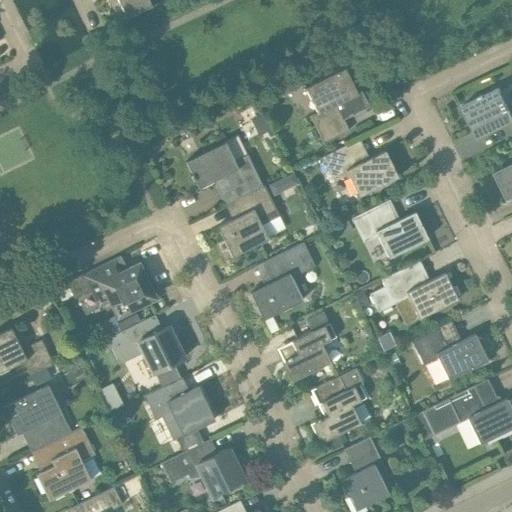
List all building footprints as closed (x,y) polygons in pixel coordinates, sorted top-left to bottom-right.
[(108,0),(119,22),(152,6),(148,0),(108,0)] [(137,60),(131,49),(109,60),(114,71),(137,60)] [(344,68),(305,87),(317,112),(310,116),(323,143),(348,130),(341,115),(347,112),(349,116),(353,114),(364,108),(355,90),(359,89),(350,72),(347,74),(344,68)] [(511,108),(510,110),(499,88),(485,95),(484,93),(478,96),(478,98),(461,106),(477,139),(511,121),(511,108)] [(271,130),(263,114),(252,119),(259,136),(271,130)] [(225,204),(235,199),(262,186),(247,154),(234,160),(226,142),(185,161),(191,173),(190,174),(193,180),(194,179),(199,188),(214,181),(216,186),(220,183),(228,200),(224,202),(225,204)] [(331,177),(333,181),(347,174),(358,197),(398,177),(385,150),(358,163),(348,144),(321,157),(326,167),(331,177)] [(511,163),(494,173),(507,200),(511,197),(511,163)] [(331,177),(326,167),(320,170),(325,180),(331,177)] [(294,172),(284,177),(287,184),(293,186),(299,183),(294,172)] [(262,186),(235,199),(242,214),(217,226),(232,257),(268,239),(262,225),(278,216),(275,210),(263,185),(262,186)] [(387,223),(378,205),(351,218),(363,242),(377,235),(388,258),(428,238),(415,211),(387,223)] [(348,221),(335,227),(340,237),(353,231),(348,221)] [(315,265),(304,241),(267,259),(277,279),(250,292),(263,319),(271,315),(303,299),(292,276),(315,265)] [(120,256),(66,282),(74,297),(89,290),(93,297),(106,291),(112,301),(118,314),(136,306),(154,297),(138,265),(127,270),(120,256)] [(418,286),(408,266),(381,279),(384,286),(369,294),(377,312),(393,303),(408,296),(419,319),(458,299),(444,272),(418,286)] [(354,293),(362,309),(370,305),(362,289),(354,293)] [(114,315),(94,325),(101,340),(107,338),(140,321),(136,313),(117,322),(114,315)] [(140,321),(107,338),(119,364),(144,352),(154,373),(166,367),(184,358),(168,326),(151,334),(145,320),(155,316),(154,315),(140,321)] [(271,315),(263,319),(271,333),(278,329),(271,315)] [(340,333),(335,321),(330,323),(330,322),(291,341),(297,354),(291,357),(290,356),(286,358),(287,359),(283,361),(293,380),(331,361),(322,343),(337,336),(336,335),(340,333)] [(30,375),(41,370),(54,364),(41,339),(21,349),(11,327),(0,332),(0,372),(23,361),(30,375)] [(411,340),(423,364),(438,357),(449,379),(482,363),(483,365),(491,361),(485,350),(483,351),(475,333),(448,347),(438,327),(411,340)] [(395,352),(387,356),(392,367),(401,363),(395,352)] [(363,383),(355,367),(311,390),(318,405),(321,403),(327,415),(321,418),(320,417),(316,419),(317,420),(313,422),(323,441),(328,439),(342,432),(360,423),(351,405),(366,397),(359,384),(363,383)] [(47,380),(41,370),(30,375),(35,386),(47,380)] [(182,378),(181,377),(144,395),(156,419),(162,415),(174,439),(214,419),(198,386),(180,395),(174,382),(182,378)] [(498,402),(487,378),(413,415),(425,440),(467,419),(479,443),(511,427),(511,409),(506,398),(498,402)] [(36,425),(45,444),(71,431),(57,402),(48,384),(36,391),(3,407),(16,434),(36,425)] [(411,416),(401,420),(406,430),(416,425),(411,416)] [(95,454),(81,426),(71,431),(45,444),(39,447),(49,467),(36,474),(48,500),(91,479),(82,461),(95,454)] [(342,432),(328,439),(333,449),(347,441),(342,432)] [(389,474),(370,436),(343,449),(343,450),(344,450),(350,463),(361,458),(365,467),(341,479),(356,510),(388,494),(381,478),(389,474)] [(210,439),(160,463),(170,483),(188,474),(189,478),(203,476),(213,495),(226,489),(244,480),(228,448),(213,455),(207,441),(210,440),(210,439)] [(426,456),(414,463),(419,473),(431,467),(426,456)] [(137,476),(123,483),(127,492),(142,485),(137,476)] [(105,511),(123,504),(114,486),(77,504),(81,511),(105,511)] [(251,511),(245,511),(239,500),(213,511),(259,511),(258,509),(251,511)]
